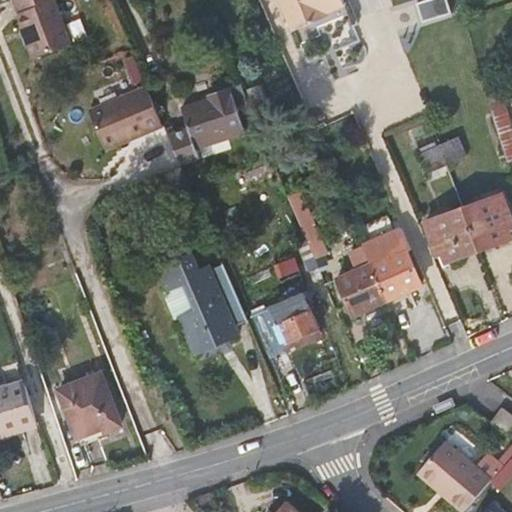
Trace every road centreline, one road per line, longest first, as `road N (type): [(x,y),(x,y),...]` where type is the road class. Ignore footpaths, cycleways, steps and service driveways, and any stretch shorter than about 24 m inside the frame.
road 1 (residential): [(77,502),(0,275)]
road 2 (secondary): [(511,346),(314,432)]
road 3 (secondary): [(314,432),(150,483)]
